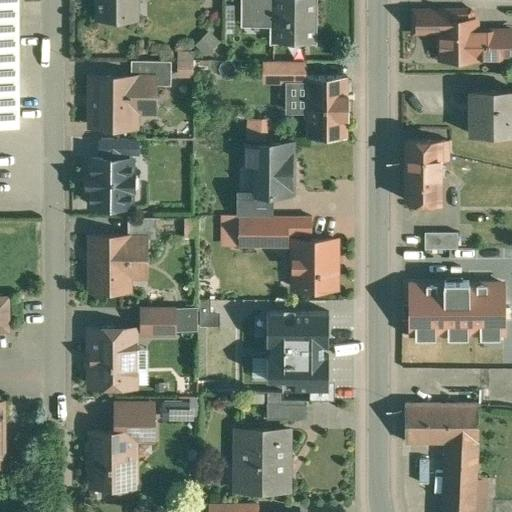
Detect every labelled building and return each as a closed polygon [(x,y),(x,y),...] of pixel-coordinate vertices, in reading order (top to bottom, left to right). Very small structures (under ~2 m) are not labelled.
[(97,0),(98,19),(131,19),(130,0),(97,0)] [(311,0),(245,0),(245,13),(253,13),(253,23),(274,24),(274,42),(315,43),(316,24),(313,24),(313,1),(311,0)] [(16,3),(0,3),(0,124),(17,124),(16,3)] [(472,10),(441,11),(441,12),(441,21),(472,21),(472,10)] [(441,12),(414,12),(414,32),(441,32),(441,21),(441,12)] [(511,31),(476,32),(476,21),(472,21),(441,21),(441,32),(441,35),(438,35),(438,46),(441,47),(441,58),(476,58),(476,57),(511,56),(511,31)] [(171,61),(131,60),(131,76),(155,76),(155,85),(171,85),(171,61)] [(131,76),(91,76),(91,126),(136,126),(136,100),(155,100),(155,85),(155,76),(131,76)] [(347,77),(307,77),(307,135),(346,135),(347,93),(350,93),(350,81),(347,81),(347,77)] [(511,90),(471,91),(472,135),(511,134),(511,90)] [(137,138),(101,138),(101,154),(123,154),(137,154),(137,138)] [(291,142),(270,141),(270,145),(247,145),(247,192),(252,192),(252,194),(271,194),(287,194),(287,159),(291,159),(291,142)] [(450,141),(407,141),(407,201),(440,201),(440,191),(445,191),(445,172),(441,172),(441,159),(450,159),(450,141)] [(123,154),(103,154),(103,158),(91,158),(91,174),(88,174),(88,189),(91,189),(91,205),(103,205),(103,207),(118,207),(118,205),(131,205),(131,189),(134,189),(138,185),(138,179),(134,175),(131,175),(131,159),(123,158),(123,154)] [(271,194),(252,194),(252,192),(247,192),(239,192),(239,216),(271,216),(271,194)] [(156,216),(128,216),(128,235),(147,235),(147,237),(156,237),(156,216)] [(271,216),(239,216),(239,247),(288,247),(288,234),(288,216),(271,216)] [(311,216),(288,216),(288,234),(311,235),(311,216)] [(458,233),(426,233),(426,250),(458,251),(458,233)] [(128,235),(91,235),(91,268),(94,268),(94,289),(128,289),(128,262),(147,262),(147,237),(147,235),(128,235)] [(337,240),(293,240),(293,288),(312,288),(315,291),(318,288),(336,288),(337,240)] [(444,284),(410,284),(410,333),(416,333),(416,338),(500,338),(500,331),(503,331),(502,283),(469,283),(469,281),(444,281),(444,284)] [(174,307),(142,307),(142,333),(174,333),(174,307)] [(135,328),(91,328),(91,348),(88,351),(89,363),(91,366),(91,383),(96,383),(99,386),(109,386),(112,383),(131,383),(130,347),(135,347),(135,328)] [(284,393),(267,392),(267,403),(283,403),(284,393)] [(153,401),(117,402),(117,430),(133,430),(133,431),(153,431),(153,401)] [(479,404),(404,404),(403,440),(444,441),(479,442),(479,404)] [(289,429),(237,429),(237,464),(243,464),(243,483),(255,483),(255,489),(286,489),(286,459),(289,459),(289,429)] [(117,430),(92,430),(92,454),(89,457),(89,464),(92,467),(92,484),(133,483),(133,481),(136,478),(136,467),(133,464),(133,431),(133,430),(117,430)] [(475,511),(479,442),(444,441),(441,511),(475,511)] [(256,511),(257,501),(209,501),(209,511),(256,511)]
